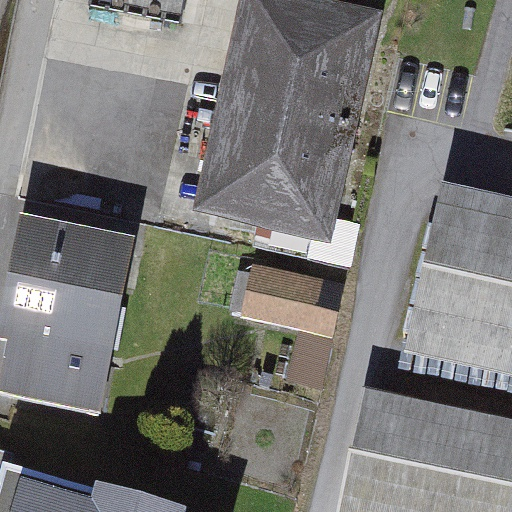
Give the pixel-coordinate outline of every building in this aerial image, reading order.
[(113,0),(111,18),(195,33),(201,0),(113,0)] [(383,23),(262,0),(218,232),(339,255),(383,23)] [(511,216),(456,204),(417,380),(511,400),(511,216)] [(146,254),(37,234),(3,415),(112,435),(146,254)] [(343,288),(268,274),(257,334),(332,348),(343,288)] [(511,511),(511,432),(377,406),(356,511),(511,511)] [(125,511),(15,481),(6,511),(125,511)]
